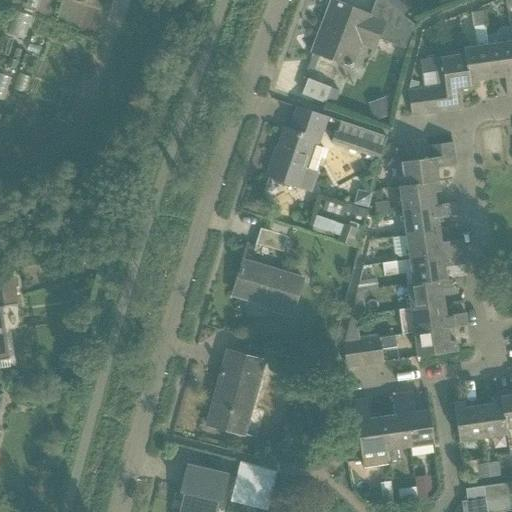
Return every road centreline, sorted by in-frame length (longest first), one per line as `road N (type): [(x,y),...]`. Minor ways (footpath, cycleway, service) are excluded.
road 1 (residential): [(119,511),(197,231),(278,0)]
road 2 (residential): [(483,330),(464,173),(467,119)]
road 3 (residential): [(437,376),(453,491),(438,511)]
